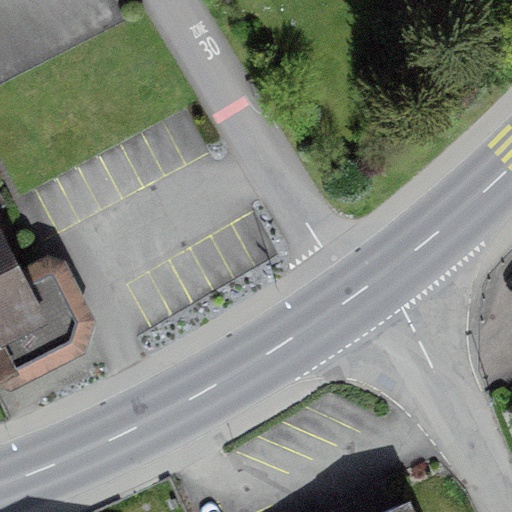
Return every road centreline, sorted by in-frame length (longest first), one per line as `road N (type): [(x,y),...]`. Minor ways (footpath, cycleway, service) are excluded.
road 1 (secondary): [(0,485),(189,402),(354,296)]
road 2 (residential): [(354,296),(177,0)]
road 3 (residential): [(385,276),(506,511)]
road 4 (secondary): [(511,166),(385,276)]
